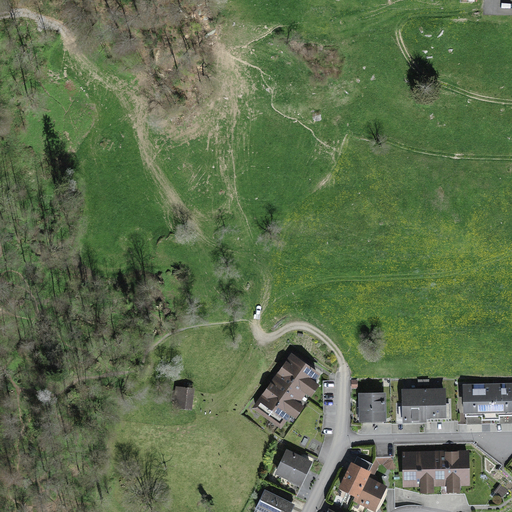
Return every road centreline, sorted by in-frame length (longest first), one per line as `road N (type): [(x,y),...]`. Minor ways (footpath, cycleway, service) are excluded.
road 1 (track): [(343,375),(319,335),(290,329),(267,340),(250,323),(284,226),(333,177),(348,131),(443,158),(511,156)]
road 2 (track): [(511,103),(411,71),(393,32),(411,15),(485,14)]
road 3 (residential): [(339,440),(511,435)]
